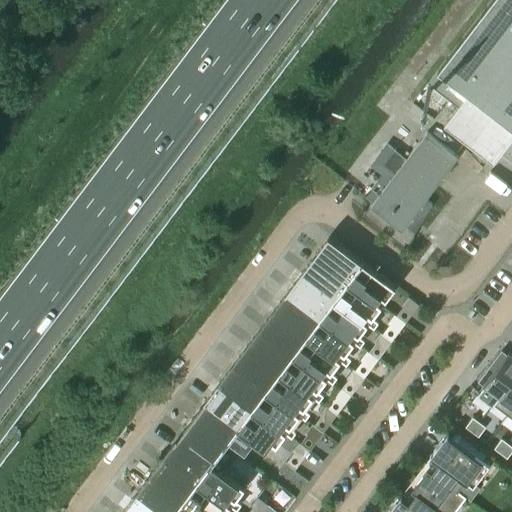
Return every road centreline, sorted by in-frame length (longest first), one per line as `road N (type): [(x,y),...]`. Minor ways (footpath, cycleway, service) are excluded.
road 1 (unclassified): [(511,229),(460,303),(317,204),(81,511)]
road 2 (motorway): [(0,345),(261,0)]
road 3 (residential): [(308,511),(444,332),(475,354)]
road 4 (residential): [(354,511),(475,354)]
